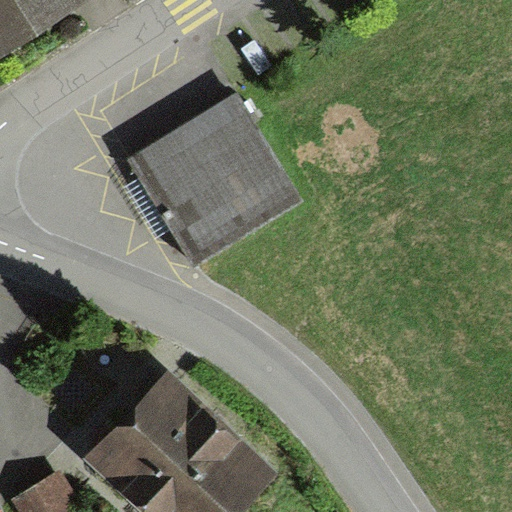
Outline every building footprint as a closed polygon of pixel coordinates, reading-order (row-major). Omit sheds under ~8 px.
[(0,0),(0,54),(84,0),(0,0)] [(236,97),(134,157),(180,236),(195,262),(298,201),(236,97)] [(239,511),(272,476),(169,383),(157,396),(92,467),(142,511),(239,511)] [(94,511),(68,471),(17,502),(23,511),(94,511)] [(9,511),(0,489),(0,511),(9,511)]
